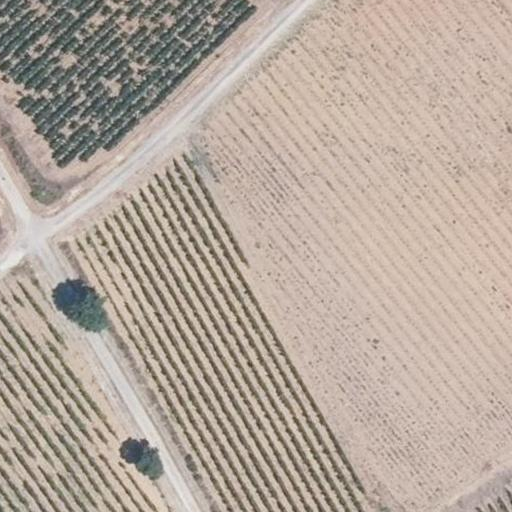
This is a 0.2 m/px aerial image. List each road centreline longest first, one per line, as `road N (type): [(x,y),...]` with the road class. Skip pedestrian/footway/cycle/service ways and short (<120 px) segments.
road 1 (unclassified): [(295,0),(112,175),(38,231)]
road 2 (track): [(38,231),(196,511)]
